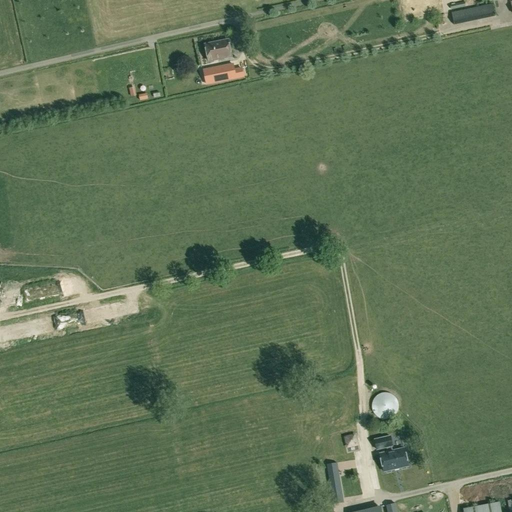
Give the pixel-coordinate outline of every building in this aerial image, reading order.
[(492,4),(462,10),(452,12),(455,25),(494,16),(492,4)] [(434,12),(435,25),(448,24),(448,12),(434,12)] [(231,56),(228,40),(205,45),(208,61),(231,56)] [(223,82),(236,79),(233,64),(220,67),(223,82)] [(374,413),(377,417),(382,419),(386,419),(392,418),(395,415),(398,410),(398,403),(396,398),(391,394),(386,393),(382,393),(378,395),(375,397),(372,402),(372,407),(372,410),(374,413)] [(374,440),(377,450),(392,446),(390,437),(374,440)] [(380,454),(384,472),(408,466),(404,449),(380,454)] [(344,503),(338,467),(327,469),(333,504),(344,503)] [(404,471),(372,476),(373,483),(393,480),(394,489),(406,487),(404,471)] [(500,511),(498,503),(463,510),(463,511),(500,511)]
